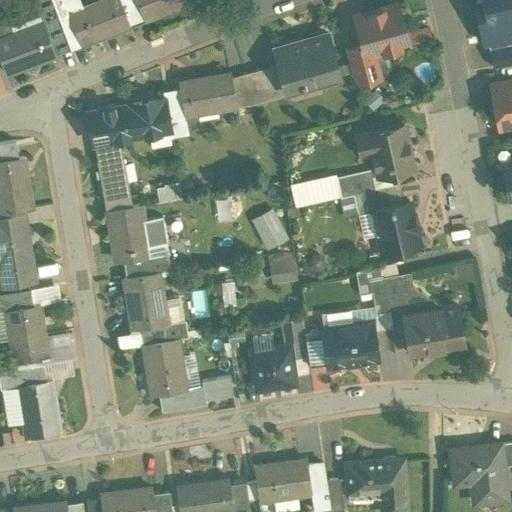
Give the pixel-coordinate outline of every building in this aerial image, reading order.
[(68,39),(53,0),(46,0),(36,4),(43,21),(52,45),(68,39)] [(96,0),(82,5),(79,0),(53,0),(68,39),(71,46),(130,24),(121,0),(96,0)] [(138,0),(121,0),(130,24),(145,18),(138,0)] [(138,0),(145,17),(184,2),(183,0),(138,0)] [(475,0),(484,41),(511,35),(511,9),(510,0),(475,0)] [(397,3),(367,11),(362,20),(357,21),(363,43),(366,53),(374,51),(384,48),(385,50),(400,46),(399,44),(408,41),(397,3)] [(42,22),(14,33),(11,24),(13,24),(5,5),(0,6),(0,54),(7,72),(8,71),(7,70),(46,56),(43,49),(52,45),(43,21),(42,21),(42,22)] [(327,33),(299,41),(299,40),(274,47),(278,62),(285,85),(286,85),(301,80),(304,88),(307,87),(306,84),(340,74),(328,32),(327,32),(327,33)] [(363,43),(345,48),(355,83),(381,76),(374,51),(366,53),(363,43)] [(278,62),(245,71),(255,102),(288,93),(286,85),(285,85),(278,62)] [(231,70),(179,80),(180,86),(185,114),(236,105),(231,75),(231,70)] [(255,102),(245,71),(231,75),(236,105),(255,102)] [(511,80),(493,84),(501,124),(511,121),(511,80)] [(180,86),(163,89),(172,135),(188,132),(185,114),(180,86)] [(159,97),(133,102),(133,101),(131,101),(132,104),(115,107),(115,105),(88,110),(94,142),(95,141),(120,137),(169,128),(170,135),(172,135),(164,95),(163,95),(163,96),(161,97),(161,96),(159,96),(159,97)] [(404,123),(358,133),(361,151),(372,149),(377,173),(414,165),(404,123)] [(120,137),(95,141),(98,159),(105,195),(129,191),(120,138),(121,138),(120,137)] [(16,139),(0,141),(0,158),(18,156),(16,139)] [(18,156),(0,158),(0,211),(33,206),(24,155),(18,156)] [(511,158),(504,160),(503,160),(509,196),(511,195),(511,158)] [(371,167),(336,175),(341,195),(354,192),(375,187),(371,167)] [(375,187),(354,192),(358,213),(373,209),(373,208),(390,204),(386,184),(375,187)] [(129,191),(105,195),(107,208),(108,208),(132,204),(129,191)] [(390,204),(373,208),(373,209),(382,251),(419,242),(409,199),(390,204)] [(132,204),(108,208),(115,250),(122,249),(123,258),(150,254),(142,203),(132,204)] [(25,210),(0,214),(0,277),(1,285),(36,279),(25,210)] [(150,254),(123,258),(126,275),(158,270),(170,268),(168,251),(150,254)] [(380,264),(356,269),(360,292),(372,290),(370,277),(382,275),(380,264)] [(126,275),(125,275),(132,317),(139,316),(140,325),(167,321),(158,270),(126,275)] [(410,270),(382,275),(388,308),(404,306),(401,286),(412,284),(410,270)] [(382,275),(370,277),(372,290),(375,311),(388,308),(382,275)] [(441,305),(412,284),(401,286),(404,306),(405,311),(403,312),(406,330),(408,330),(412,352),(463,343),(456,302),(441,305)] [(31,287),(0,291),(0,308),(6,308),(33,303),(31,287)] [(33,303),(6,308),(14,359),(48,354),(39,302),(33,303)] [(167,321),(140,325),(143,342),(144,341),(178,336),(188,334),(185,318),(167,321)] [(373,318),(322,325),(322,327),(327,361),(327,365),(378,358),(373,318)] [(253,346),(260,386),(296,380),(292,356),(308,354),(311,353),(307,329),(305,320),(272,326),(275,343),(253,346)] [(307,329),(311,353),(308,354),(309,363),(327,361),(322,327),(307,329)] [(178,336),(144,341),(151,383),(158,382),(159,392),(186,387),(186,386),(185,387),(177,337),(178,337),(178,336)] [(43,362),(0,369),(0,382),(1,386),(18,384),(46,378),(43,362)] [(230,374),(202,379),(203,384),(204,384),(206,397),(233,393),(230,374)] [(46,378),(18,384),(26,435),(60,429),(52,378),(46,378)] [(186,387),(159,392),(162,409),(206,401),(206,397),(204,384),(203,384),(186,387)] [(511,439),(500,441),(503,464),(511,463),(511,439)] [(500,441),(451,447),(455,481),(483,478),(486,498),(506,496),(503,464),(500,441)] [(306,457),(255,465),(257,480),(259,497),(260,498),(311,491),(307,463),(306,457)] [(403,457),(347,461),(348,490),(382,488),(384,511),(406,511),(403,457)] [(324,461),(307,463),(311,491),(313,509),(330,506),(326,478),(324,461)] [(227,479),(211,482),(211,478),(209,479),(209,480),(178,484),(178,483),(176,484),(179,502),(180,511),(250,511),(249,499),(246,482),(246,480),(229,482),(228,476),(226,476),(227,479)] [(340,477),(326,478),(330,506),(330,510),(343,509),(340,477)] [(257,480),(246,482),(249,499),(259,497),(257,480)] [(152,486),(100,492),(101,496),(102,511),(155,511),(153,492),(152,486)] [(170,490),(153,492),(155,511),(172,511),(171,503),(170,490)] [(46,499),(15,503),(15,502),(13,502),(13,511),(84,511),(83,499),(66,501),(65,495),(63,496),(64,499),(48,501),(48,498),(46,498),(46,499)] [(102,511),(101,496),(86,498),(87,503),(87,511),(102,511)] [(180,511),(179,502),(171,503),(172,511),(180,511)]
